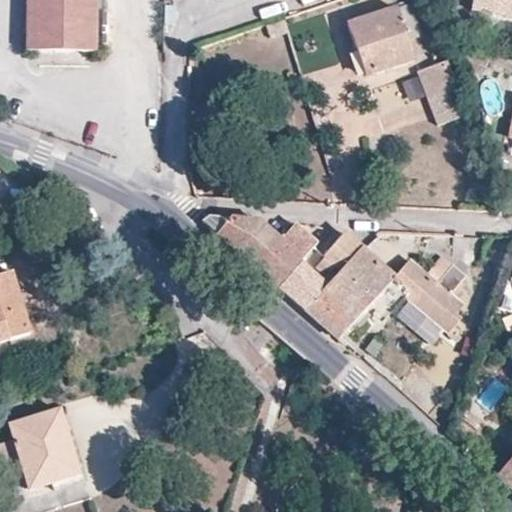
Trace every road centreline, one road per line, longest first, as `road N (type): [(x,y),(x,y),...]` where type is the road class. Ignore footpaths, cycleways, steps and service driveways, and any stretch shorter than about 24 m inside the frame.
road 1 (residential): [(505,511),(153,210)]
road 2 (residential): [(511,223),(153,210)]
road 3 (residential): [(153,210),(0,140)]
